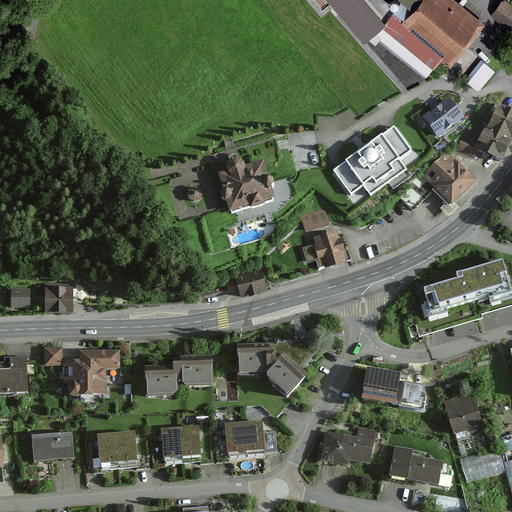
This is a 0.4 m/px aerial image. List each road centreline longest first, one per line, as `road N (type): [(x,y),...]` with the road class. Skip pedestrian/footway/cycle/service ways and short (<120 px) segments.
road 1 (secondary): [(0,330),(180,324),(361,278)]
road 2 (residential): [(278,488),(0,508)]
road 3 (secondary): [(361,278),(448,237),(511,167)]
road 4 (residential): [(360,337),(278,488)]
road 5 (residential): [(360,337),(421,357),(511,331)]
